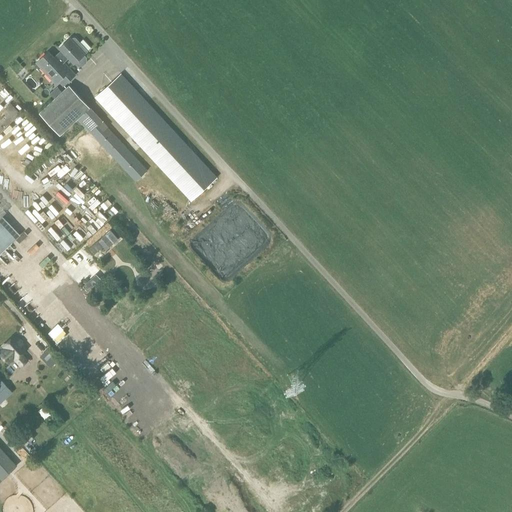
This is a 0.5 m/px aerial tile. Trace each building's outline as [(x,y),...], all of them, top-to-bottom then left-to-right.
[(65,20),(74,21),(75,14),(67,13),(65,20)] [(74,63),(84,54),(69,38),(59,48),(61,50),(53,58),(48,52),(36,63),(56,83),(59,80),(63,85),(75,75),(62,61),(63,60),(64,61),(68,57),(74,63)] [(191,201),(217,177),(121,73),(95,98),(191,201)] [(59,135),(77,119),(135,181),(147,170),(68,86),(39,113),(59,135)] [(0,132),(0,133),(21,114),(9,102),(3,109),(6,113),(0,119),(0,132)] [(29,133),(35,129),(29,122),(23,126),(29,133)] [(32,137),(35,142),(41,139),(38,134),(32,137)] [(58,146),(54,149),(60,158),(64,155),(58,146)] [(35,177),(57,163),(51,154),(30,169),(35,177)] [(6,180),(11,172),(8,169),(2,178),(6,180)] [(26,174),(30,180),(35,177),(30,171),(26,174)] [(0,254),(20,235),(2,216),(7,212),(0,204),(0,254)] [(147,210),(154,225),(164,219),(157,205),(147,210)] [(81,232),(84,227),(75,223),(78,218),(69,214),(64,224),(81,232)] [(33,228),(38,232),(42,227),(37,223),(33,228)] [(93,255),(103,247),(106,250),(118,239),(110,230),(89,249),(93,255)] [(87,291),(101,279),(96,274),(83,286),(87,291)] [(68,314),(80,306),(76,301),(70,305),(67,301),(62,305),(68,314)] [(96,329),(91,339),(97,343),(103,333),(96,329)] [(21,353),(26,348),(15,335),(2,346),(4,349),(0,352),(0,353),(8,363),(14,358),(20,366),(27,360),(21,353)] [(46,364),(57,353),(50,346),(39,356),(46,364)] [(111,385),(117,378),(113,374),(106,381),(111,385)] [(0,403),(9,395),(0,384),(0,403)] [(282,388),(265,404),(270,410),(288,394),(282,388)] [(137,498),(156,481),(86,402),(67,419),(137,498)] [(144,424),(156,413),(147,403),(135,414),(144,424)] [(176,449),(180,445),(172,438),(168,442),(176,449)] [(163,441),(156,444),(159,450),(166,446),(163,441)] [(0,448),(0,476),(2,478),(15,466),(0,448)] [(58,464),(64,459),(57,450),(51,455),(58,464)] [(347,496),(356,480),(348,476),(339,492),(347,496)]
